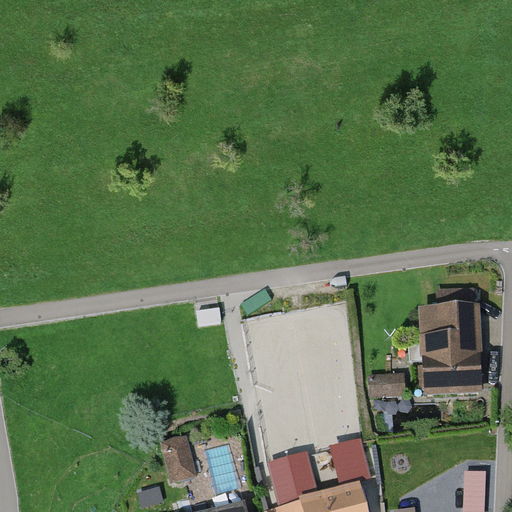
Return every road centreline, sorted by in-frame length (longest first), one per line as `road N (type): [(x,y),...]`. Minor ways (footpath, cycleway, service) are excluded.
road 1 (residential): [(511,252),(0,326)]
road 2 (residential): [(505,511),(511,294)]
